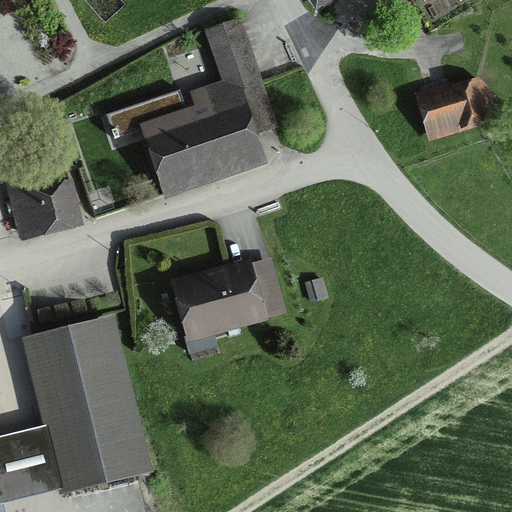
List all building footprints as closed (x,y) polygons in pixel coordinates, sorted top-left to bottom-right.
[(251,132),(273,125),(238,22),(209,31),(229,91),(205,98),(212,117),(195,122),(190,108),(186,109),(179,89),(135,104),(143,128),(151,125),(170,182),(258,154),(251,132)] [(496,120),(486,88),(455,96),(453,88),(423,97),(433,130),(476,117),(478,125),(496,120)] [(22,234),(73,222),(57,162),(7,174),(22,234)] [(183,308),(190,335),(281,310),(268,264),(186,286),(191,306),(183,308)] [(312,302),(327,297),(321,278),(307,282),(312,302)] [(69,488),(142,470),(106,323),(33,341),(69,488)]
